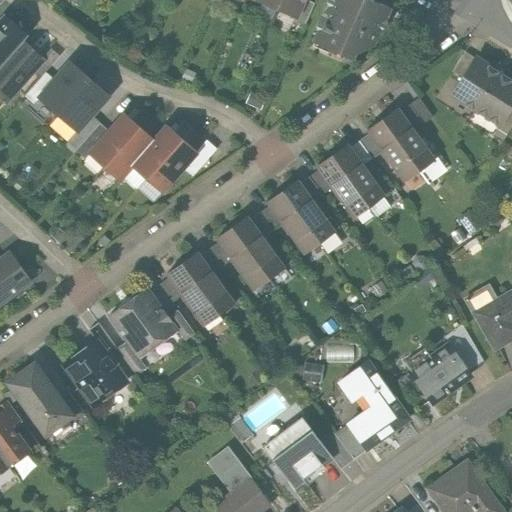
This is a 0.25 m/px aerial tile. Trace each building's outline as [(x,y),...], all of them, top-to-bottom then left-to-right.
[(259,0),(278,9),(281,0),(259,0)] [(281,0),(278,9),(295,17),(303,0),(281,0)] [(303,0),(295,17),(294,21),(302,25),(313,2),(307,0),(303,0)] [(365,0),(335,0),(317,40),(356,58),(359,51),(376,44),(391,12),(365,0)] [(0,70),(25,42),(29,37),(7,18),(0,27),(0,70)] [(0,70),(0,99),(6,105),(45,60),(25,42),(0,70)] [(453,72),(462,78),(474,59),(465,53),(453,72)] [(451,95),(475,110),(498,74),(474,59),(462,78),(451,95)] [(37,97),(57,115),(90,79),(70,61),(37,97)] [(196,74),(186,69),(183,77),(193,82),(196,74)] [(511,104),(511,82),(498,74),(475,110),(499,125),(509,110),(511,104)] [(110,97),(90,79),(57,115),(77,133),(110,97)] [(266,99),(252,93),(247,103),(261,109),(266,99)] [(398,112),(411,130),(433,117),(419,98),(398,112)] [(366,131),(404,182),(433,161),(411,130),(398,112),(396,109),(366,131)] [(511,125),(511,111),(509,110),(499,125),(493,136),(502,141),(511,125)] [(89,155),(104,168),(137,131),(123,117),(109,133),(89,155)] [(85,160),(89,155),(109,133),(100,124),(75,152),(85,160)] [(133,166),(147,180),(181,142),(166,128),(152,144),(133,166)] [(152,144),(137,131),(104,168),(119,182),(133,166),(152,144)] [(183,169),(192,176),(216,149),(208,141),(196,155),(183,169)] [(196,155),(181,142),(147,180),(162,193),(183,169),(196,155)] [(383,195),(345,144),(315,166),(353,217),(383,195)] [(332,233),(295,182),(265,204),(302,255),(332,233)] [(468,210),(457,218),(468,233),(479,226),(468,210)] [(215,238),(253,290),(283,268),(245,217),(215,238)] [(501,222),(498,217),(489,224),(492,228),(501,222)] [(62,246),(64,244),(70,238),(59,228),(52,236),(62,246)] [(64,244),(74,253),(86,240),(76,231),(70,238),(64,244)] [(461,233),(454,237),(458,244),(466,240),(461,233)] [(0,306),(33,283),(13,253),(0,262),(0,306)] [(166,274),(203,326),(233,304),(196,253),(166,274)] [(511,288),(494,299),(487,286),(464,300),(492,350),(511,338),(511,288)] [(107,317),(126,342),(137,358),(176,331),(166,317),(146,289),(107,317)] [(360,313),(357,307),(350,311),(354,317),(360,313)] [(175,310),(166,317),(176,331),(183,341),(192,334),(175,310)] [(87,330),(93,339),(105,356),(115,350),(96,324),(87,330)] [(442,339),(445,343),(467,374),(483,363),(462,325),(442,339)] [(60,362),(91,405),(124,382),(105,356),(93,339),(60,362)] [(116,349),(135,375),(144,368),(137,358),(126,342),(116,349)] [(407,371),(431,405),(469,378),(467,374),(445,343),(407,371)] [(352,363),(352,346),(326,346),(326,363),(352,363)] [(31,361),(2,381),(41,437),(70,416),(61,403),(31,361)] [(370,408),(351,421),(370,447),(407,419),(365,361),(336,382),(350,401),(359,394),(370,408)] [(321,366),(304,364),(301,380),(318,383),(321,366)] [(240,413),(253,430),(283,407),(270,391),(240,413)] [(71,397),(61,403),(70,416),(73,420),(82,414),(71,397)] [(0,455),(8,466),(26,453),(8,429),(19,421),(5,403),(0,406),(0,455)] [(351,421),(333,435),(352,460),(370,447),(351,421)] [(279,471),(301,501),(329,480),(327,476),(337,468),(317,440),(308,428),(276,452),(287,466),(279,471)] [(330,431),(317,440),(337,468),(339,470),(352,460),(333,435),(330,431)] [(252,460),(260,453),(252,443),(244,450),(252,460)] [(211,508),(214,511),(264,511),(271,507),(227,449),(207,464),(230,494),(211,508)] [(0,472),(8,466),(0,455),(0,472)] [(502,511),(465,460),(426,488),(442,511),(502,511)]
